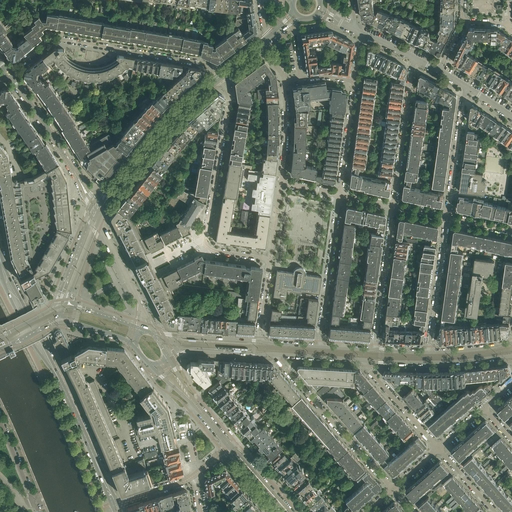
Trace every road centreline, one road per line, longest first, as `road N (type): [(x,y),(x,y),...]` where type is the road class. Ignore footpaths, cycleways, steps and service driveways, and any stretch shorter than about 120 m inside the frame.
road 1 (residential): [(218,77),(197,62),(53,37),(8,73)]
road 2 (residential): [(279,354),(392,489)]
road 3 (residential): [(205,237),(229,93),(218,77)]
road 4 (residential): [(8,73),(95,209)]
road 5 (residential): [(339,194),(282,178),(286,81)]
road 6 (residential): [(258,341),(269,258),(212,250),(205,237)]
road 7 (residential): [(318,347),(339,194)]
road 8 (residential): [(393,206),(413,57)]
road 9 (tertiary): [(364,359),(511,355)]
road 10 (tertiary): [(113,503),(55,371)]
road 11 (residential): [(375,349),(393,206)]
road 12 (tertiary): [(123,176),(177,111),(218,77)]
road 13 (residential): [(447,217),(428,352)]
road 14 (residential): [(465,86),(447,217)]
